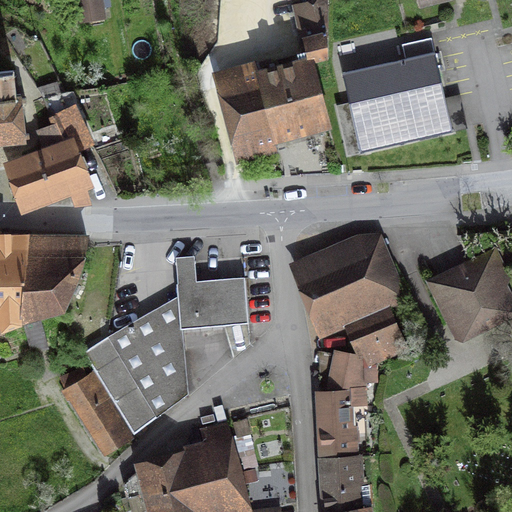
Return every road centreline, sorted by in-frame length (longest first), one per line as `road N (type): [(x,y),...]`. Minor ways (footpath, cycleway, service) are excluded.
road 1 (residential): [(52,511),(255,347),(296,342)]
road 2 (residential): [(278,210),(0,215)]
road 3 (residential): [(511,187),(278,210)]
road 4 (residential): [(296,342),(313,511)]
road 5 (residential): [(278,210),(296,342)]
